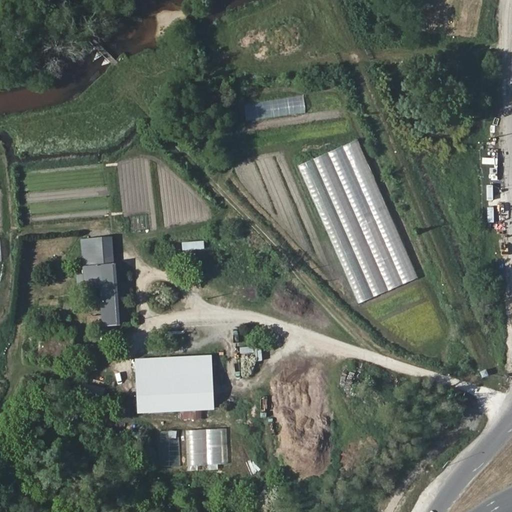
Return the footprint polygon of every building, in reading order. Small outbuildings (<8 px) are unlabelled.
[(245,121),(307,114),(305,96),(243,103),(245,121)] [(358,139),(298,165),(359,304),(419,277),(358,139)] [(24,173),(24,189),(55,189),(55,174),(24,173)] [(107,238),(107,228),(89,230),(89,239),(107,238)] [(85,288),(101,286),(116,285),(115,265),(113,265),(112,237),(107,238),(89,239),(82,239),(84,277),(85,288)] [(205,240),(183,240),(183,249),(205,249),(205,240)] [(103,316),(104,324),(119,324),(116,285),(101,286),(103,307),(103,316)] [(89,317),(89,325),(104,324),(103,316),(89,317)] [(76,352),(76,327),(41,327),(40,349),(31,354),(31,361),(76,362),(76,352)] [(85,352),(86,328),(76,327),(76,352),(85,352)] [(136,360),(137,378),(212,373),(211,355),(136,360)] [(489,374),(486,368),(480,371),(483,377),(489,374)] [(137,378),(139,413),(214,408),(212,373),(137,378)] [(187,429),(187,465),(227,465),(227,429),(187,429)]
